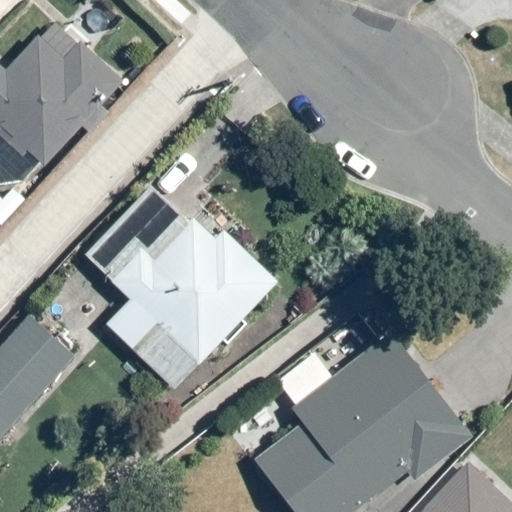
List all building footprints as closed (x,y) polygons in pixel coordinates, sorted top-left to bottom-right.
[(0,183),(26,183),(123,75),(47,6),(13,45),(0,58),(0,183)] [(86,250),(114,277),(135,297),(111,323),(176,385),(278,278),(237,239),(164,169),(86,250)] [(0,437),(74,351),(29,313),(0,346),(0,437)] [(267,380),(289,408),(293,413),(250,448),(302,511),(351,511),(409,465),(416,474),(475,426),(392,325),(329,375),(307,348),(267,380)] [(511,511),(511,502),(468,460),(418,511),(511,511)]
